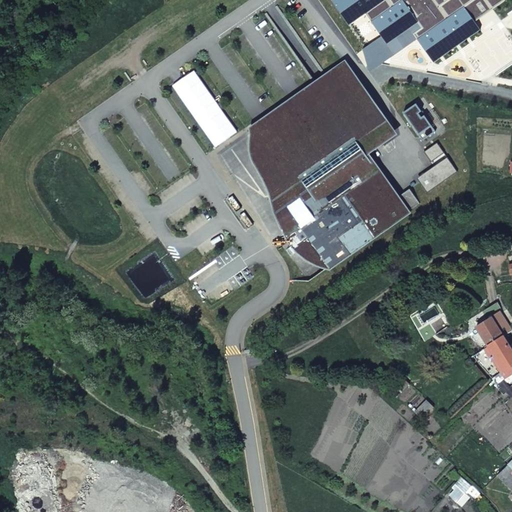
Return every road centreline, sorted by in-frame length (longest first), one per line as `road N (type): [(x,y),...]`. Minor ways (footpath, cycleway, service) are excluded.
road 1 (track): [(0,328),(188,454),(235,511)]
road 2 (residential): [(233,353),(261,511)]
